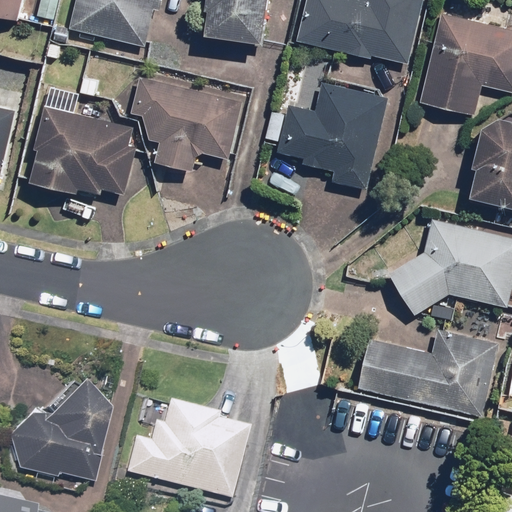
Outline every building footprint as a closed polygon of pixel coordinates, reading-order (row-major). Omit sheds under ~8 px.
[(0,0),(0,15),(24,20),(27,0),(0,0)] [(63,0),(43,0),(39,16),(58,21),(63,0)] [(81,0),(76,26),(151,43),(159,10),(165,11),(167,0),(81,0)] [(272,40),(275,0),(216,0),(214,36),(272,40)] [(311,0),(305,39),(417,57),(426,0),(311,0)] [(511,93),(511,25),(442,13),(425,102),(480,112),(484,88),(511,93)] [(160,161),(170,164),(198,171),(202,153),(231,160),(246,98),(144,74),(137,110),(149,114),(149,115),(148,116),(148,117),(148,118),(148,119),(148,120),(148,121),(148,122),(148,123),(148,124),(148,125),(148,126),(149,127),(149,128),(149,129),(150,130),(150,131),(151,132),(152,133),(153,134),(153,135),(154,135),(155,136),(156,137),(157,137),(157,138),(158,138),(159,139),(160,139),(161,139),(162,140),(163,140),(164,140),(160,161)] [(319,109),(290,103),(288,114),(275,112),(270,138),(283,141),(281,151),(307,157),(306,163),(339,170),(336,182),(373,189),(391,99),(323,85),(319,109)] [(124,123),(125,117),(68,109),(70,98),(58,96),(56,107),(50,106),(39,184),(83,190),(107,194),(108,189),(131,192),(138,144),(133,143),(135,125),(124,123)] [(0,186),(3,187),(21,109),(0,104),(0,186)] [(511,118),(492,114),(477,197),(511,203),(511,118)] [(511,305),(511,235),(439,217),(431,251),(397,271),(423,314),(455,294),(511,308),(511,305)] [(436,354),(370,338),(358,385),(487,416),(505,344),(442,329),(436,354)] [(92,483),(106,409),(82,382),(44,417),(42,417),(39,416),(37,416),(35,416),(33,416),(30,417),(28,417),(26,418),(24,419),(22,420),(20,421),(18,423),(16,424),(14,426),(13,428),(12,430),(11,432),(10,434),(9,436),(8,438),(8,441),(8,443),(8,445),(8,448),(8,450),(9,452),(9,454),(10,457),(11,459),(12,461),(14,462),(15,464),(17,466),(19,467),(21,469),(92,483)] [(148,442),(131,438),(123,474),(232,498),(248,425),(215,418),(217,411),(166,400),(160,424),(153,422),(148,442)] [(0,511),(33,511),(35,506),(0,497),(0,511)]
